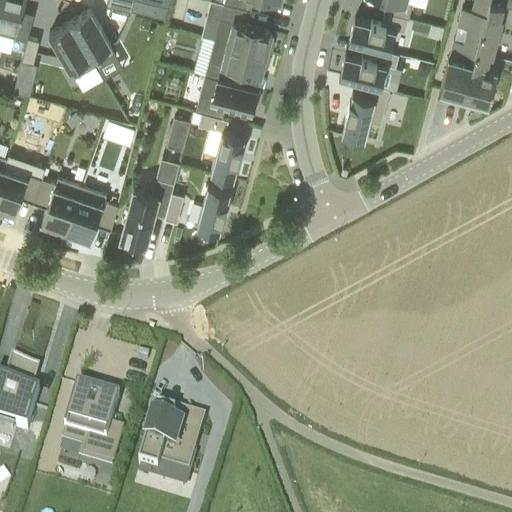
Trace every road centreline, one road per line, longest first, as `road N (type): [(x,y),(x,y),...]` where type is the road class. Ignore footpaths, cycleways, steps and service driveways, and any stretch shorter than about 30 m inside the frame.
road 1 (unclassified): [(511,507),(324,444),(225,368),(188,333),(165,294)]
road 2 (residential): [(329,216),(299,146),(294,94),(319,0)]
road 3 (unclassified): [(329,216),(511,120)]
road 4 (unclassified): [(165,294),(274,250),(329,216)]
road 5 (residential): [(165,294),(98,294),(0,258)]
